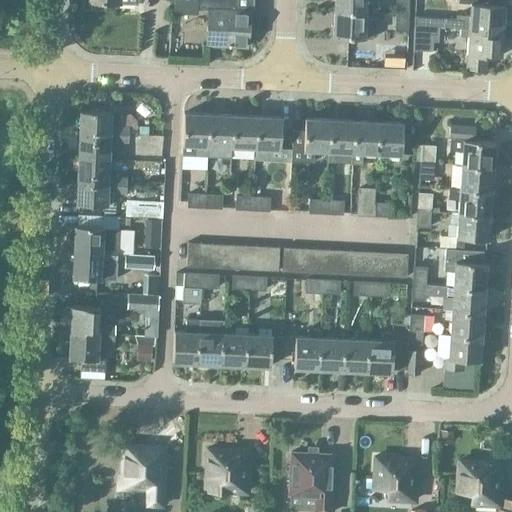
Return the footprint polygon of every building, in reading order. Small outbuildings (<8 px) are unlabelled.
[(174,0),(174,15),(195,16),(196,9),(209,10),(207,44),(246,46),(248,10),(234,10),(234,0),(174,0)] [(334,0),(334,12),(367,13),(367,0),(334,0)] [(396,0),(396,14),(409,15),(409,0),(396,0)] [(461,28),(503,31),(504,6),(491,4),(490,0),(458,0),(458,3),(469,4),(469,15),(456,14),(456,18),(444,17),(443,27),(461,28)] [(302,11),(303,29),(326,29),(325,10),(302,11)] [(367,13),(334,12),(333,37),(366,38),(367,13)] [(409,15),(396,14),(395,31),(408,31),(409,15)] [(415,16),(415,25),(429,26),(430,17),(415,16)] [(439,42),(440,26),(429,26),(415,25),(414,49),(433,50),(433,42),(439,42)] [(461,28),(461,36),(468,37),(466,69),(486,71),(487,55),(501,56),(503,31),(461,28)] [(430,70),(430,85),(461,84),(461,69),(430,70)] [(80,110),(79,132),(129,134),(130,125),(112,125),(112,112),(80,110)] [(208,115),(185,114),(183,157),(207,158),(208,115)] [(208,115),(207,158),(231,159),(231,147),(232,116),(208,115)] [(231,147),(255,148),(256,117),(232,116),(231,147)] [(256,117),(255,148),(279,149),(280,118),(256,117)] [(328,149),(329,119),(305,118),(304,131),(293,130),(291,162),(314,163),(314,149),(328,149)] [(329,119),(328,149),(352,150),(353,120),(329,119)] [(377,121),(353,120),(352,150),(353,150),(352,163),(362,164),(363,151),(376,151),(377,121)] [(401,122),(377,121),(376,151),(400,152),(401,122)] [(461,151),(460,164),(493,166),(495,142),(474,140),(475,127),(451,125),(449,150),(461,151)] [(79,132),(78,157),(110,158),(111,142),(129,143),(129,134),(79,132)] [(422,145),(421,161),(434,162),(435,146),(422,145)] [(78,157),(77,182),(127,185),(127,182),(127,176),(109,176),(110,158),(78,157)] [(434,162),(421,161),(420,178),(433,179),(434,162)] [(492,191),(493,166),(460,164),(459,188),(492,191)] [(77,182),(76,203),(104,204),(108,205),(108,193),(116,193),(126,194),(127,185),(77,182)] [(457,213),(490,215),(492,191),(459,188),(448,187),(448,198),(458,199),(457,213)] [(358,214),(374,215),(374,202),(375,188),(359,188),(358,214)] [(188,206),(204,207),(205,194),(188,193),(188,206)] [(419,193),(418,210),(431,211),(432,194),(419,193)] [(205,194),(204,207),(221,208),(222,195),(205,194)] [(236,208),(253,209),(254,196),(237,195),(236,208)] [(254,196),(253,209),(269,210),(270,197),(254,196)] [(126,199),(126,214),(151,214),(151,199),(126,199)] [(309,212),(325,213),(326,200),(310,199),(309,212)] [(326,200),(325,213),(342,214),(343,201),(326,200)] [(391,203),(374,202),(374,215),(391,216),(391,203)] [(431,211),(418,210),(416,226),(430,227),(431,211)] [(455,237),(454,248),(464,249),(464,238),(488,240),(490,215),(457,213),(455,237)] [(70,230),(69,238),(71,240),(74,240),(74,251),(117,253),(118,227),(103,227),(103,226),(75,225),(74,229),(71,229),(70,230)] [(418,230),(416,242),(434,246),(436,234),(418,230)] [(451,247),(452,234),(439,233),(439,246),(451,247)] [(486,240),(485,257),(500,258),(500,241),(486,240)] [(187,262),(186,266),(198,267),(199,243),(188,242),(187,262)] [(199,243),(198,267),(209,267),(211,243),(199,243)] [(211,243),(209,267),(221,268),(222,244),(211,243)] [(222,244),(221,268),(233,269),(234,244),(222,244)] [(234,244),(233,269),(244,269),(245,245),(234,244)] [(245,245),(244,269),(255,270),(257,245),(245,245)] [(257,245),(255,270),(267,270),(268,246),(257,245)] [(268,246),(267,270),(279,271),(280,247),(268,246)] [(283,247),(282,271),(293,271),(295,247),(283,246),(283,247)] [(295,247),(293,271),(305,272),(306,247),(295,247)] [(306,247),(305,272),(316,272),(317,248),(306,247)] [(436,247),(435,256),(448,257),(448,260),(455,260),(454,271),(453,285),(485,288),(487,264),(463,262),(464,249),(454,248),(440,247),(436,247)] [(317,248),(316,272),(327,273),(329,249),(317,248)] [(329,249),(327,273),(339,274),(340,249),(329,249)] [(340,249),(339,274),(350,274),(351,250),(340,249)] [(351,250),(350,274),(362,275),(363,251),(351,250)] [(74,251),(73,278),(101,279),(101,278),(116,279),(117,253),(74,251)] [(363,251),(362,275),(373,276),(374,251),(363,251)] [(374,251),(373,276),(384,276),(386,252),(374,251)] [(386,252),(384,276),(396,277),(397,252),(386,252)] [(397,252),(396,277),(407,277),(408,253),(397,252)] [(125,267),(153,268),(153,256),(126,255),(125,267)] [(414,266),(413,283),(426,284),(427,267),(414,266)] [(184,286),(200,287),(201,274),(185,273),(184,286)] [(201,274),(200,287),(217,287),(218,275),(201,274)] [(232,288),(249,289),(249,276),(233,275),(232,288)] [(249,276),(249,289),(265,290),(266,277),(249,276)] [(306,292),(322,292),(323,280),(306,279),(306,292)] [(323,280),(322,292),(339,293),(340,281),(323,280)] [(354,294),(371,295),(371,282),(355,281),(354,294)] [(371,282),(371,295),(387,296),(388,283),(371,282)] [(426,284),(413,283),(412,299),(424,300),(426,284)] [(453,285),(451,310),(483,312),(485,288),(453,285)] [(119,308),(142,310),(142,297),(120,295),(119,308)] [(70,322),(70,332),(115,334),(115,326),(99,325),(100,307),(71,306),(71,308),(68,307),(66,309),(66,320),(68,322),(70,322)] [(451,310),(449,334),(482,336),(483,312),(451,310)] [(411,314),(410,331),(422,332),(424,315),(411,314)] [(174,330),(173,363),(197,364),(198,331),(199,319),(186,318),(186,330),(174,330)] [(198,331),(197,364),(221,365),(223,332),(223,320),(199,319),(198,331)] [(247,333),(247,329),(234,328),(234,333),(223,332),(221,365),(245,366),(247,333)] [(307,336),(283,335),(282,357),(294,358),(294,368),(318,369),(320,337),(320,330),(307,329),(307,336)] [(247,333),(245,366),(270,367),(271,330),(258,330),(258,334),(247,333)] [(422,332),(410,331),(407,372),(420,373),(422,332)] [(115,334),(70,332),(69,343),(66,342),(65,343),(65,354),(66,355),(69,355),(69,358),(81,358),(81,370),(105,371),(105,357),(98,357),(98,341),(115,342),(115,334)] [(356,338),(345,338),(343,370),(368,371),(369,339),(370,333),(356,332),(356,338)] [(381,339),(369,339),(368,371),(393,372),(394,334),(381,333),(381,339)] [(482,336),(449,334),(448,358),(444,358),(443,368),(463,369),(464,359),(480,360),(482,336)] [(320,337),(318,369),(343,370),(345,338),(320,337)] [(119,474),(118,488),(136,489),(136,487),(148,487),(147,504),(162,505),(164,460),(165,446),(151,445),(123,444),(122,474),(119,474)] [(207,448),(205,490),(247,492),(249,463),(235,463),(235,449),(207,448)] [(292,453),(291,495),(317,496),(317,511),(316,511),(332,511),(334,454),(292,453)] [(416,472),(401,471),(402,457),(375,456),(374,489),(387,489),(387,500),(415,501),(416,472)] [(459,459),(457,492),(472,493),(471,502),(498,503),(498,511),(511,511),(511,498),(499,498),(500,475),(485,474),(486,461),(459,459)]
